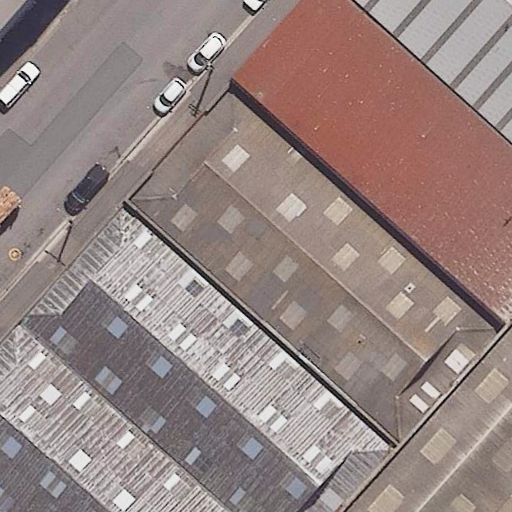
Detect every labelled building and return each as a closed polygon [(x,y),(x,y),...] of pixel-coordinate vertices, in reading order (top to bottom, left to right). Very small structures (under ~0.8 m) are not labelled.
[(0,0),(0,26),(23,0),(0,0)] [(297,0),(227,78),(505,325),(511,316),(511,138),(357,0),(297,0)] [(511,0),(357,0),(511,138),(511,0)] [(333,511),(505,325),(227,78),(0,330),(0,511),(333,511)] [(511,511),(511,316),(505,325),(333,511),(511,511)]
